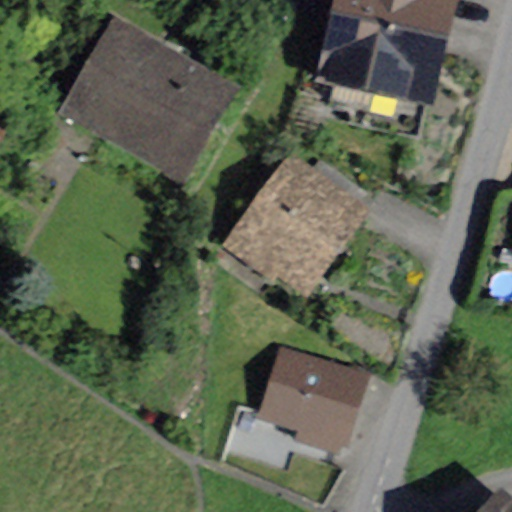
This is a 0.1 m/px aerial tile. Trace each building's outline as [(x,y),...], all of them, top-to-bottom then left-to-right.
[(238,0),(292,17),(297,0),(238,0)] [(354,0),(329,107),(408,126),(437,0),(354,0)] [(116,26),(65,114),(109,140),(116,127),(190,171),(234,95),(183,65),(179,73),(168,66),(173,59),(116,26)] [(291,174),(235,251),(272,277),(275,273),(297,290),(350,218),(347,215),(362,195),(320,163),(304,184),(291,174)] [(285,358),(267,416),(338,439),(357,382),(285,358)]
